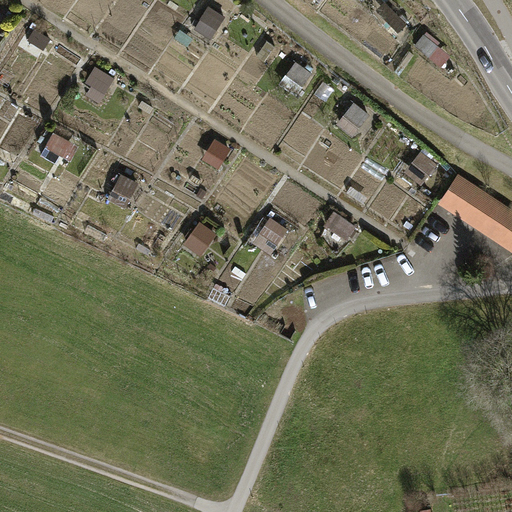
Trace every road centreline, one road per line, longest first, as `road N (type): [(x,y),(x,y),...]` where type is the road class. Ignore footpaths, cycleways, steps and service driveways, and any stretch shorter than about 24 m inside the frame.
road 1 (track): [(18,0),(406,247),(446,295)]
road 2 (residential): [(267,0),(408,107),(511,167)]
road 3 (track): [(235,511),(304,348),(332,316),(356,306)]
road 4 (track): [(215,511),(0,434)]
